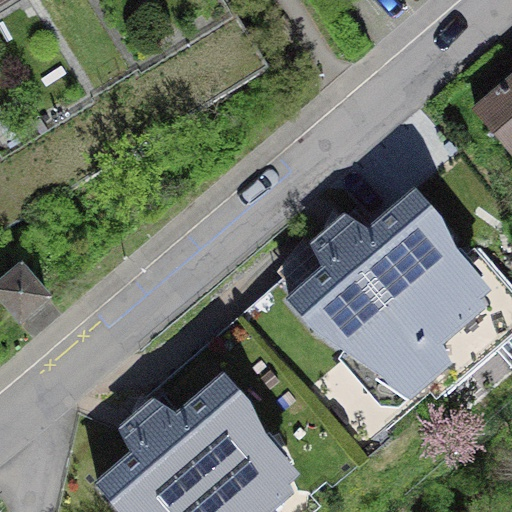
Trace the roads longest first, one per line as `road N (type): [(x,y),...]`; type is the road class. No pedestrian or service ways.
road 1 (residential): [(0,426),(499,0)]
road 2 (unknown): [(356,121),(279,0)]
